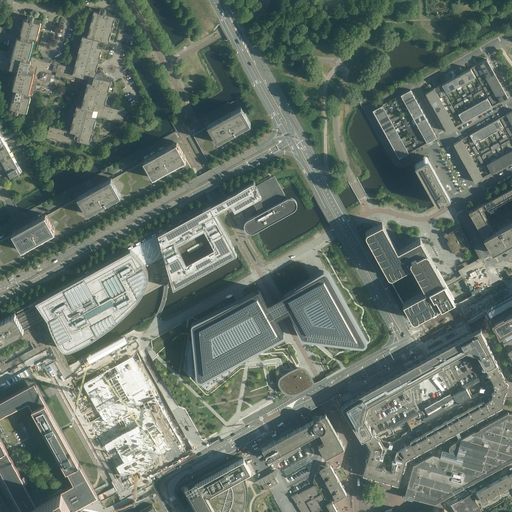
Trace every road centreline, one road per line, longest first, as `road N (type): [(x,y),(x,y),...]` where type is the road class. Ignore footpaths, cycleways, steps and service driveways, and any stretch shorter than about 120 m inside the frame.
road 1 (secondary): [(268,143),(0,287)]
road 2 (secondary): [(0,300),(257,158)]
road 3 (tertiary): [(388,348),(160,474),(158,490)]
road 4 (tertiary): [(169,482),(405,347)]
road 5 (residential): [(19,224),(234,105)]
road 6 (secondary): [(401,321),(304,150)]
road 7 (secondary): [(299,159),(392,324)]
road 8 (residential): [(115,61),(121,11),(91,4),(69,17),(12,0)]
road 9 (secondary): [(292,125),(224,0)]
road 10 (residential): [(444,141),(419,85),(489,46)]
